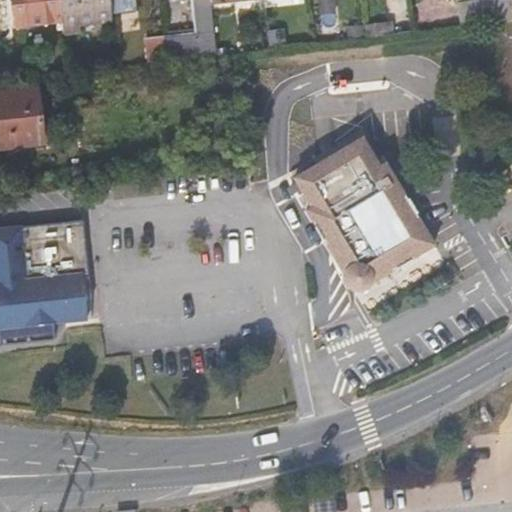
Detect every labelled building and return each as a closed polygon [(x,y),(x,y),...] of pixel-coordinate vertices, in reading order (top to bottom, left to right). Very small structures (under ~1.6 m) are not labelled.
[(11,27),(7,0),(0,0),(0,36),(11,36),(11,27)] [(7,0),(11,27),(61,21),(58,0),(7,0)] [(111,22),(108,0),(58,0),(61,21),(62,27),(111,22)] [(165,62),(215,56),(209,2),(209,0),(193,0),(196,33),(163,36),(165,62)] [(333,0),(315,0),(317,14),(334,13),(333,0)] [(457,27),(511,20),(511,13),(510,0),(503,0),(454,6),(457,27)] [(365,38),(391,35),(390,22),(363,25),(365,38)] [(363,37),(361,25),(344,27),(345,39),(363,37)] [(285,44),(283,28),(265,30),(267,46),(285,44)] [(145,64),(165,62),(163,36),(142,39),(145,64)] [(6,149),(49,144),(43,89),(0,93),(0,97),(2,114),(0,114),(0,144),(5,144),(6,149)] [(370,283),(434,244),(385,163),(380,167),(362,138),(294,178),(311,208),(305,211),(343,273),(342,278),(343,283),(345,287),(349,290),(352,292),(357,292),(360,292),(364,291),(366,289),(369,286),(370,283)] [(0,227),(0,330),(86,320),(81,276),(88,275),(82,220),(0,227)]
